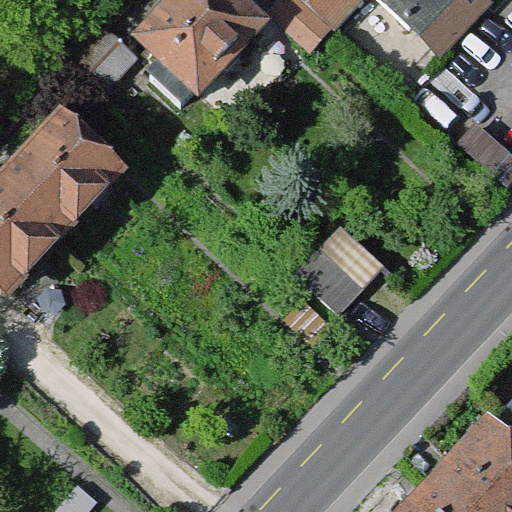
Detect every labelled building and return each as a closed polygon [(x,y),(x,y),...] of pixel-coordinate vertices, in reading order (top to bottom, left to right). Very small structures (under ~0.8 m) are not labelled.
[(266,0),(165,0),(133,33),(194,94),(277,10),(266,0)] [(283,0),(318,31),(346,0),(283,0)] [(399,0),(406,6),(412,0),(430,0),(453,20),(471,0),(399,0)] [(131,154),(63,91),(5,153),(73,216),(131,154)] [(73,216),(5,153),(0,158),(0,263),(15,277),(73,216)] [(511,511),(511,409),(497,394),(436,455),(493,511),(511,511)] [(493,511),(436,455),(378,511),(493,511)]
